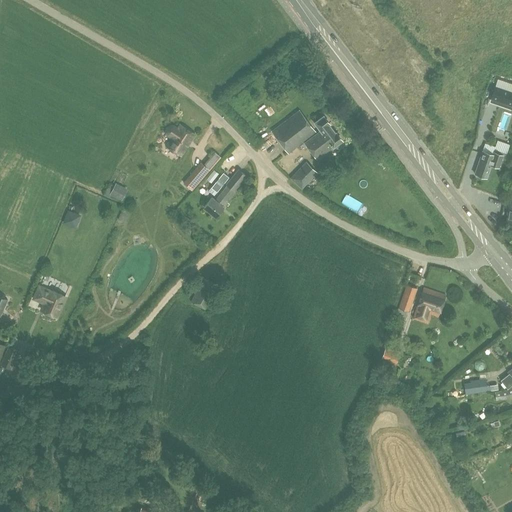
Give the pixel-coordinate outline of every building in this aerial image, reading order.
[(438,18),(453,0),(441,0),(431,12),(438,18)] [(511,91),(495,86),(490,98),(511,105),(511,91)] [(271,131),(288,154),(316,132),(299,109),(271,131)] [(304,142),(317,159),(341,140),(336,133),(335,133),(328,124),(329,124),(323,116),(315,122),(321,130),(304,142)] [(165,146),(180,156),(195,134),(180,123),(178,127),(174,125),(170,125),(168,126),(166,129),(166,132),(167,135),(171,137),(165,146)] [(474,173),(487,178),(491,165),(499,167),(503,155),(505,156),(509,144),(497,140),(495,146),(485,143),(474,173)] [(183,183),(192,191),(196,185),(210,170),(221,157),(214,151),(203,164),(201,162),(183,183)] [(290,178),(302,189),(318,172),(306,161),(298,168),(290,178)] [(204,207),(216,217),(236,192),(233,190),(245,175),(239,170),(215,200),(212,197),(204,207)] [(208,191),(214,195),(229,177),(223,172),(208,191)] [(110,194),(122,200),(128,189),(116,182),(110,194)] [(118,219),(124,222),(131,208),(125,205),(118,219)] [(190,301),(210,311),(222,286),(203,277),(201,280),(191,300),(190,301)] [(395,317),(406,320),(409,311),(417,288),(406,284),(398,307),(395,317)] [(45,315),(50,317),(52,316),(52,315),(56,316),(65,296),(51,289),(50,291),(39,286),(34,297),(45,302),(42,310),(45,311),(44,313),(45,315)] [(413,318),(427,323),(430,314),(438,316),(446,295),(423,287),(413,318)] [(8,321),(16,324),(18,318),(10,315),(8,321)] [(1,364),(10,368),(18,351),(9,347),(1,364)] [(381,364),(393,369),(395,365),(396,365),(401,353),(385,347),(381,359),(383,360),(381,364)] [(511,373),(510,375),(509,373),(500,380),(507,389),(511,384),(511,373)] [(471,384),(464,385),(466,394),(488,391),(486,380),(471,382),(471,384)] [(495,392),(496,399),(498,398),(509,396),(511,394),(511,387),(507,390),(497,392),(495,392)]
